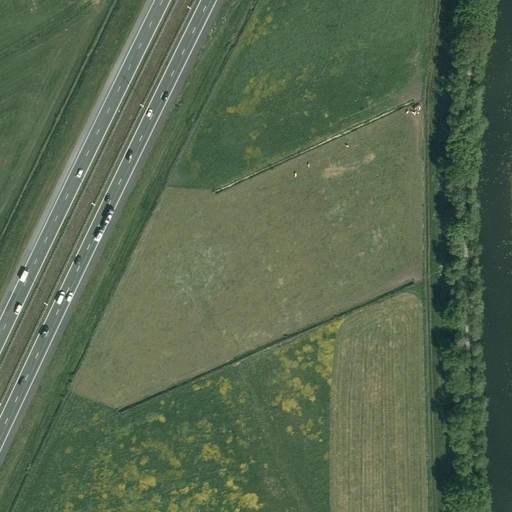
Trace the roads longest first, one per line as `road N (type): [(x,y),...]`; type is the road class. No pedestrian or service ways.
road 1 (motorway): [(0,438),(209,0)]
road 2 (motorway): [(161,0),(0,336)]
